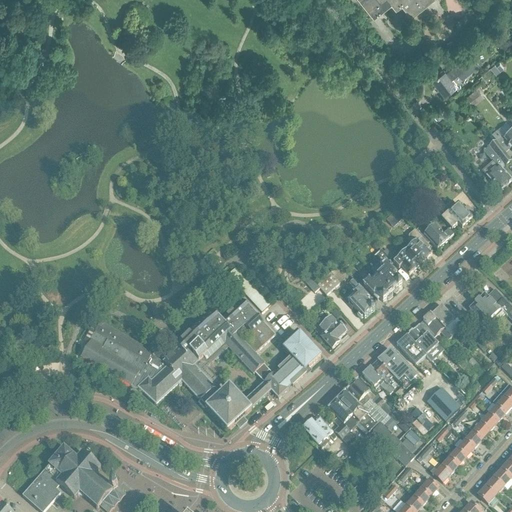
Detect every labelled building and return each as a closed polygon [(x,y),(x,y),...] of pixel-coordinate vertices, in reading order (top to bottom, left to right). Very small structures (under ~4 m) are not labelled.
[(357,0),(359,2),(373,20),(376,17),(386,9),(384,6),(388,3),(395,12),(401,7),(411,18),(418,13),(425,7),(433,0),(357,0)] [(446,75),(445,72),(433,81),(445,96),(458,85),(457,83),(479,65),(471,56),(453,70),(452,70),(446,75)] [(496,75),(500,71),(504,68),(500,63),(496,67),(495,65),(491,68),(496,75)] [(475,103),(484,97),(477,88),(469,94),(475,103)] [(433,115),(437,121),(441,117),(438,112),(433,115)] [(501,138),(495,143),(504,155),(510,150),(511,151),(511,133),(504,141),(501,138)] [(504,155),(495,143),(495,142),(483,153),(493,164),(482,174),(496,189),(494,191),(497,195),(499,193),(500,194),(511,184),(501,172),(511,163),(504,155)] [(433,203),(428,197),(423,201),(429,207),(433,203)] [(471,221),(471,220),(475,216),(467,207),(462,211),(458,206),(456,208),(451,203),(445,209),(449,214),(442,221),(451,231),(458,225),(462,230),(471,221)] [(398,224),(402,220),(396,213),(392,217),(398,224)] [(427,246),(429,244),(437,252),(448,242),(447,242),(453,237),(448,232),(443,237),(434,228),(424,237),(421,234),(418,236),(427,246)] [(427,246),(418,236),(414,232),(408,238),(408,239),(408,241),(409,242),(409,243),(409,244),(410,245),(413,248),(407,253),(420,268),(428,261),(432,257),(426,252),(430,248),(427,246)] [(420,268),(407,253),(395,264),(385,252),(381,255),(389,263),(392,267),(393,266),(398,271),(400,270),(408,278),(412,275),(413,275),(420,268)] [(389,263),(381,255),(379,253),(373,259),(378,265),(376,267),(380,271),(374,276),(391,295),(392,294),(393,295),(395,295),(398,292),(398,291),(397,290),(397,289),(398,289),(401,286),(397,282),(399,281),(386,266),(389,263)] [(326,298),(340,285),(346,280),(350,283),(348,285),(356,293),(347,301),(349,304),(358,314),(357,315),(357,316),(360,319),(362,320),(362,319),(364,320),(370,315),(374,312),(370,308),(374,304),(359,289),(352,281),(352,282),(339,267),(330,275),(317,287),(319,291),(326,298)] [(353,272),(348,267),(344,271),(349,276),(353,272)] [(354,273),(349,277),(356,284),(361,280),(354,273)] [(391,295),(374,276),(363,287),(376,302),(379,300),(382,304),(386,301),(385,300),(386,300),(387,301),(388,301),(391,298),(391,297),(390,295),(391,295)] [(308,278),(306,280),(303,282),(314,295),(319,291),(317,287),(308,278)] [(484,296),(469,311),(478,321),(474,325),(481,332),(488,325),(490,327),(492,329),(504,317),(511,324),(511,309),(494,292),(487,299),(484,296)] [(162,364),(151,358),(153,354),(100,325),(80,360),(131,388),(132,387),(136,390),(137,389),(139,391),(155,407),(178,386),(181,383),(183,385),(199,403),(198,405),(204,411),(205,410),(227,433),(235,426),(237,424),(243,419),(266,398),(271,393),(278,401),(288,391),(287,390),(273,375),(263,385),(243,403),(229,387),(223,392),(218,387),(221,385),(206,369),(212,364),(228,349),(253,376),(255,375),(260,380),(269,372),(264,366),(264,365),(258,358),(255,356),(275,338),(241,302),(220,321),(219,322),(213,315),(177,348),(178,349),(175,353),(174,352),(162,364)] [(431,316),(430,316),(444,331),(457,320),(452,315),(450,317),(441,308),(431,317),(431,316)] [(430,316),(419,327),(432,341),(437,337),(440,335),(447,343),(451,339),(444,331),(430,316)] [(325,335),(321,339),(332,351),(338,344),(337,343),(346,334),(337,324),(336,325),(331,319),(320,329),(325,335)] [(419,327),(407,338),(426,358),(431,364),(443,353),(438,347),(432,341),(419,327)] [(277,372),(273,375),(287,390),(291,386),(292,388),(306,375),(303,372),(307,369),(308,370),(320,359),(311,348),(312,347),(308,343),(306,344),(297,333),(284,345),(286,346),(282,350),(290,359),(277,372)] [(407,338),(396,348),(415,368),(426,358),(407,338)] [(503,357),(499,352),(495,356),(499,361),(503,357)] [(388,353),(378,363),(392,379),(398,384),(404,379),(409,385),(416,379),(391,353),(388,353)] [(378,363),(370,369),(387,387),(390,384),(389,382),(392,379),(378,363)] [(370,369),(362,377),(374,389),(378,386),(381,389),(382,389),(389,397),(393,393),(387,387),(370,369)] [(488,386),(492,389),(497,384),(493,380),(488,386)] [(369,394),(357,382),(346,393),(363,409),(370,402),(371,403),(375,400),(375,399),(374,399),(369,394)] [(471,398),(480,388),(475,384),(466,393),(471,398)] [(492,389),(488,386),(482,393),(486,397),(492,389)] [(511,390),(508,387),(500,396),(504,400),(511,406),(511,390)] [(442,391),(427,405),(445,424),(446,423),(452,417),(460,410),(442,391)] [(336,403),(368,434),(371,431),(373,433),(399,459),(396,461),(405,469),(415,459),(401,446),(401,445),(395,440),(380,425),(377,428),(376,427),(377,425),(367,416),(368,416),(345,394),(336,403)] [(500,396),(492,405),(496,408),(505,416),(511,408),(511,406),(504,400),(500,396)] [(473,403),(477,406),(481,401),(477,397),(473,403)] [(374,405),(390,420),(384,427),(389,433),(396,426),(396,427),(401,422),(384,407),(385,406),(379,400),(374,405)] [(336,403),(327,412),(336,420),(332,423),(337,429),(333,433),(350,451),(358,443),(350,434),(356,428),(365,438),(368,434),(336,403)] [(477,406),(473,403),(468,408),(472,412),(477,406)] [(432,428),(414,408),(404,418),(422,437),(432,428)] [(496,408),(488,417),(497,425),(505,416),(496,408)] [(456,420),(461,424),(465,418),(461,415),(456,420)] [(488,417),(481,426),(489,433),(497,425),(488,417)] [(327,441),(329,438),(333,443),(336,440),(332,436),(333,435),(319,420),(313,426),(312,424),(303,432),(318,449),(327,441)] [(461,424),(456,420),(452,425),(456,429),(461,424)] [(469,431),(473,434),(481,442),(489,433),(481,426),(476,422),(469,431)] [(440,436),(443,439),(448,434),(445,430),(440,436)] [(404,439),(413,447),(419,441),(410,432),(404,439)] [(473,434),(465,443),(474,451),(481,442),(473,434)] [(443,439),(440,436),(435,441),(438,444),(443,439)] [(465,443),(457,452),(466,459),(474,451),(465,443)] [(424,453),(428,457),(433,451),(429,448),(424,453)] [(65,482),(60,488),(74,501),(75,500),(75,501),(76,500),(75,499),(77,497),(78,498),(79,497),(78,497),(80,495),(82,497),(82,498),(82,499),(83,498),(86,500),(85,501),(86,501),(89,503),(88,504),(89,505),(90,504),(93,506),(92,507),(93,508),(93,507),(96,509),(95,510),(96,511),(97,510),(99,508),(104,511),(111,511),(125,497),(117,490),(118,489),(113,484),(109,489),(106,486),(105,485),(105,486),(102,483),(103,482),(102,482),(101,482),(98,480),(99,479),(98,479),(95,477),(97,475),(98,475),(99,475),(98,474),(100,472),(101,473),(101,472),(101,471),(83,454),(82,455),(81,454),(81,455),(81,456),(80,458),(79,457),(78,458),(79,459),(77,461),(64,449),(48,466),(49,467),(65,482)] [(457,452),(449,460),(458,468),(466,459),(457,452)] [(428,457),(424,453),(419,459),(423,462),(428,457)] [(446,464),(442,469),(450,477),(458,468),(449,460),(445,457),(442,461),(446,464)] [(511,479),(511,467),(508,464),(500,472),(510,481),(511,479)] [(438,473),(433,478),(442,486),(450,477),(442,469),(438,465),(434,470),(438,473)] [(65,482),(49,467),(22,498),(38,511),(45,511),(61,495),(56,492),(60,488),(65,482)] [(404,476),(407,479),(412,473),(409,470),(404,476)] [(510,481),(500,472),(493,481),(503,490),(510,481)] [(407,479),(404,476),(399,481),(403,484),(407,479)] [(493,481),(485,489),(495,498),(503,490),(493,481)] [(430,482),(421,491),(430,499),(438,490),(430,482)] [(393,488),(389,492),(393,496),(397,491),(393,488)] [(495,498),(485,489),(477,498),(487,507),(495,498)] [(430,499),(421,491),(414,500),(422,508),(430,499)] [(393,496),(389,492),(385,497),(388,501),(393,496)] [(418,511),(422,508),(414,500),(406,508),(409,511),(418,511)]
